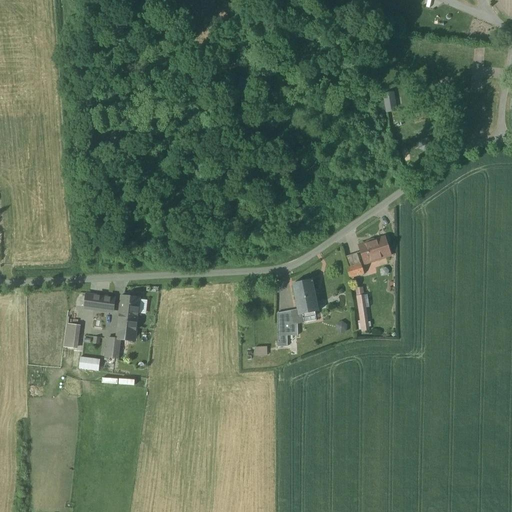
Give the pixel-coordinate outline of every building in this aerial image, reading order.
[(387,258),(382,238),(355,246),(360,266),(387,258)] [(359,265),(345,269),(347,279),(362,275),(359,265)] [(308,282),(286,286),(291,322),(314,319),(308,282)] [(362,288),(352,290),(359,333),(368,331),(362,288)] [(112,300),(83,297),(81,310),(110,313),(112,300)] [(80,315),(65,312),(61,350),(75,352),(80,315)] [(135,314),(114,312),(111,341),(105,340),(102,360),(116,362),(118,343),(131,344),(135,314)] [(288,312),(276,314),(276,324),(291,325),(288,312)] [(271,347),(259,347),(259,355),(271,355),(271,347)]
